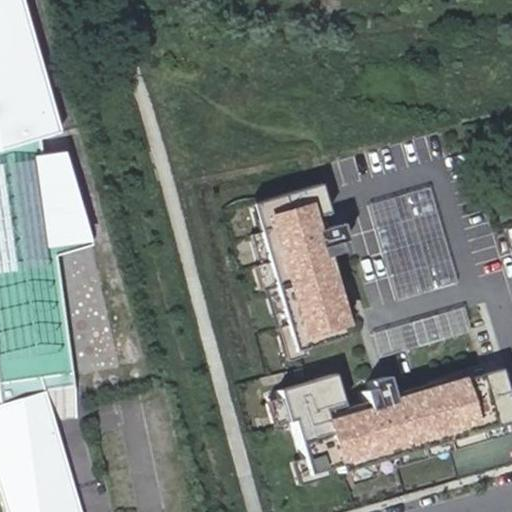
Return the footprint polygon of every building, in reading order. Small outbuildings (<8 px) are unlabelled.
[(0,0),(0,498),(4,511),(81,511),(47,386),(69,383),(51,252),(87,241),(16,0),(0,0)] [(347,338),(326,258),(345,253),(342,244),(350,242),(345,224),(324,230),(319,231),(318,225),(305,228),(303,221),(320,217),(330,214),(322,185),(262,201),(269,229),(260,232),(292,352),(347,338)] [(324,230),(320,217),(303,221),(305,228),(318,225),(319,231),(324,230)] [(129,326),(152,410),(183,401),(160,317),(129,326)] [(337,466),(339,473),(344,471),(446,442),(449,451),(511,432),(511,420),(497,368),(482,372),(480,367),(429,382),(431,390),(391,402),(389,393),(383,376),(366,381),(369,390),(360,392),(362,401),(365,411),(332,421),(336,435),(330,437),(322,412),(341,407),(332,375),(276,391),(285,422),(291,420),(306,475),(337,466)] [(391,402),(431,390),(429,382),(389,393),(391,402)] [(332,421),(365,411),(362,401),(341,407),(322,412),(330,437),(336,435),(332,421)] [(358,477),(449,451),(446,442),(344,471),(348,485),(359,481),(358,477)] [(166,461),(169,478),(199,473),(196,456),(166,461)] [(204,476),(173,478),(174,504),(205,502),(204,476)]
